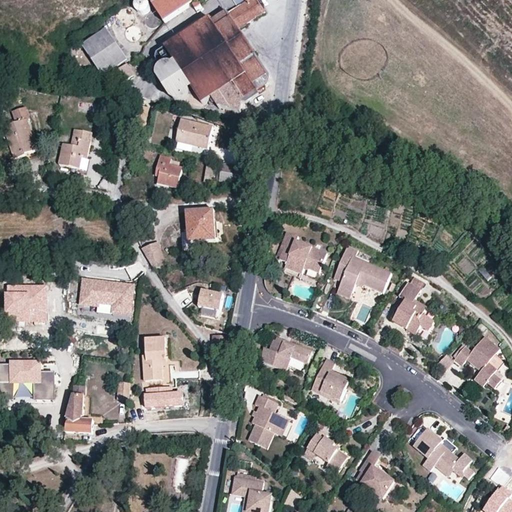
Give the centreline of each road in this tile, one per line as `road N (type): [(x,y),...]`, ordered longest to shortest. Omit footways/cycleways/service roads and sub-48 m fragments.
road 1 (residential): [(228,390),(142,259),(118,189),(136,89),(155,51),(215,0)]
road 2 (tertiary): [(295,0),(245,307)]
road 3 (residential): [(245,307),(301,323),(381,362),(502,453)]
road 4 (track): [(511,343),(427,272),(381,247),(313,215),(263,210)]
road 5 (residential): [(60,511),(117,432),(224,426)]
road 6 (track): [(393,0),(511,107)]
